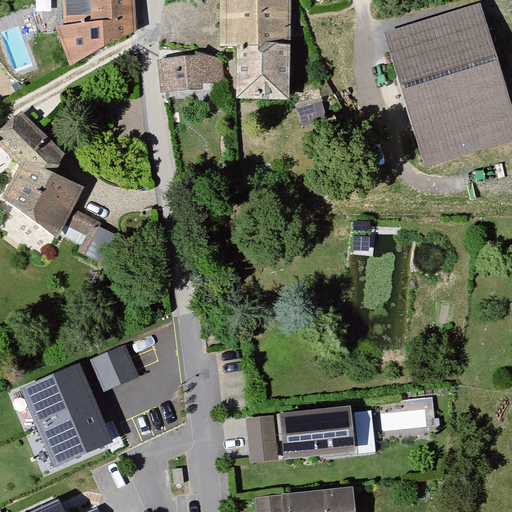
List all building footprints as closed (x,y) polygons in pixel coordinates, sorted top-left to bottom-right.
[(60,0),(60,29),(49,32),(65,75),(135,35),(130,24),(131,0),(60,0)] [(195,56),(153,63),(159,97),(183,94),(216,96),(215,103),(285,104),(289,0),(215,0),(214,41),(196,41),(195,56)] [(476,8),(379,35),(393,90),(421,173),(511,145),(511,122),(488,69),(476,8)] [(63,159),(15,115),(0,130),(0,155),(17,172),(0,198),(0,205),(23,224),(52,242),(80,190),(51,180),(63,159)] [(58,236),(94,252),(106,225),(70,210),(58,236)] [(116,345),(96,352),(107,386),(150,372),(143,348),(120,355),(116,345)] [(77,360),(10,387),(44,471),(111,443),(77,360)] [(9,401),(0,405),(0,429),(5,439),(24,429),(9,401)] [(346,411),(241,420),(245,463),(350,454),(346,411)] [(357,511),(355,490),(249,499),(250,511),(357,511)] [(62,511),(56,497),(21,511),(62,511)]
